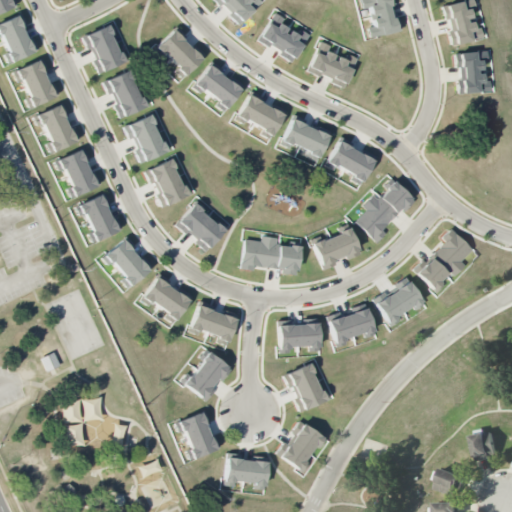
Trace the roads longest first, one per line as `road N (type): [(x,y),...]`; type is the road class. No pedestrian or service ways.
road 1 (residential): [(444,200),(374,271),(327,291),(257,297),(213,283),(149,233),(36,0)]
road 2 (residential): [(511,236),(444,200),(372,128),(272,79),(219,40),(183,0)]
road 3 (residential): [(310,511),(361,421),(396,379),(449,330),(511,289)]
road 4 (residential): [(416,0),(435,78),(423,126),(400,153)]
